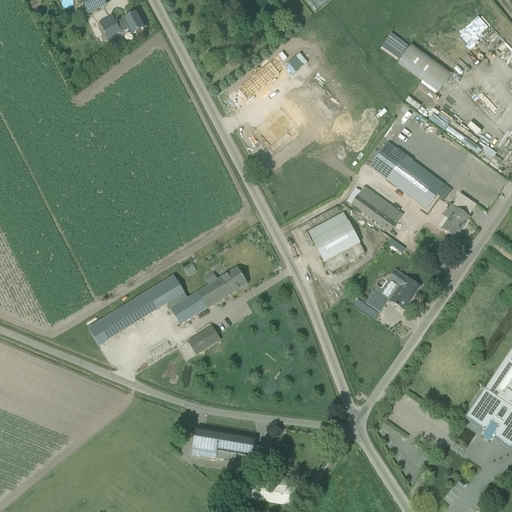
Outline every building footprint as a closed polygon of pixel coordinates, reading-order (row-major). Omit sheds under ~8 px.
[(81,0),(88,14),(106,5),(103,0),(81,0)] [(304,0),(315,12),(330,0),(304,0)] [(132,36),(146,28),(137,12),(116,24),(112,16),(99,23),(108,39),(128,28),(132,36)] [(457,37),(470,49),(489,28),(477,16),(457,37)] [(391,33),(381,47),(398,59),(408,46),(391,33)] [(398,64),(430,88),(438,94),(452,76),(411,46),(398,64)] [(238,91),(247,102),(280,75),(271,64),(238,91)] [(409,98),(405,102),(418,111),(421,107),(409,98)] [(407,108),(402,114),(416,125),(421,118),(407,108)] [(284,117),(259,136),(270,149),(294,130),(284,117)] [(426,211),(444,187),(388,144),(370,168),(426,211)] [(351,206),(390,234),(403,216),(364,188),(351,206)] [(442,230),(455,239),(465,225),(466,225),(469,220),(470,219),(468,218),(476,206),(460,195),(455,202),(456,202),(453,207),(450,206),(443,216),(449,220),(442,230)] [(348,223),(343,214),(308,233),(313,242),(324,263),(325,263),(330,274),(365,255),(359,244),(360,244),(348,223)] [(402,254),(405,250),(391,240),(387,244),(402,254)] [(208,309),(247,285),(238,270),(219,281),(215,275),(206,280),(210,286),(198,294),(208,309)] [(395,272),(390,279),(389,279),(378,295),(374,292),(370,297),(365,304),(380,314),(388,303),(390,304),(391,302),(396,306),(396,307),(398,308),(398,307),(403,311),(410,301),(408,299),(411,296),(413,297),(420,288),(407,279),(406,280),(395,272)] [(189,300),(174,277),(157,288),(167,305),(180,326),(208,309),(198,294),(189,300)] [(351,295),(346,292),(341,299),(346,302),(351,295)] [(212,328),(188,343),(196,355),(220,341),(212,328)] [(511,350),(485,392),(511,410),(511,350)] [(511,410),(485,392),(483,390),(482,391),(484,392),(466,419),(484,431),(482,433),(484,434),(485,432),(494,437),(492,439),(494,441),(495,439),(511,450),(511,410)] [(252,458),(255,440),(196,430),(192,455),(235,463),(236,455),(252,458)] [(420,476),(424,482),(429,479),(425,473),(420,476)] [(296,489),(248,481),(245,499),(293,507),(296,489)]
